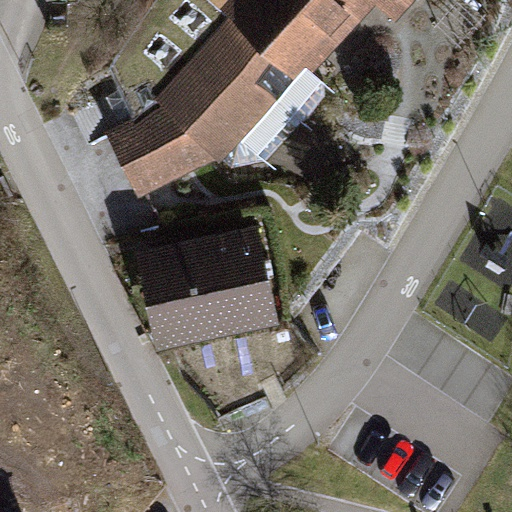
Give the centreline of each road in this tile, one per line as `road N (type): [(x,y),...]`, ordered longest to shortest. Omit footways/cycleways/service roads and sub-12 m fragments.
road 1 (residential): [(193,485),(250,459),(350,366),(511,91)]
road 2 (residential): [(0,93),(193,485)]
